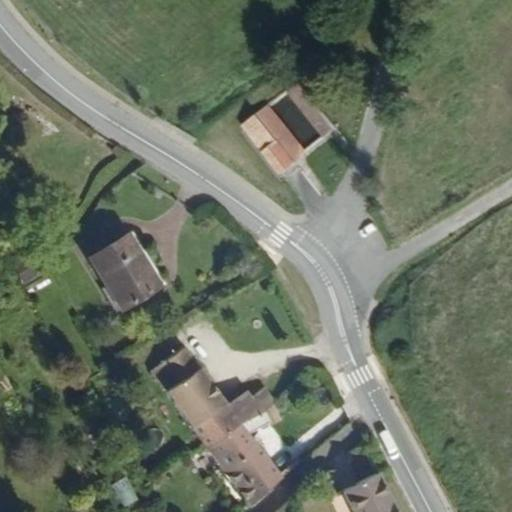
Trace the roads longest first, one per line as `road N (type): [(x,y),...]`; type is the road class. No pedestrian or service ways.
road 1 (secondary): [(324,297),(294,257),(233,206),(85,112),(0,38)]
road 2 (unclassified): [(386,0),(324,297)]
road 3 (unclassified): [(511,181),(324,297)]
road 4 (residential): [(371,419),(260,511)]
road 5 (secondary): [(371,419),(324,297)]
